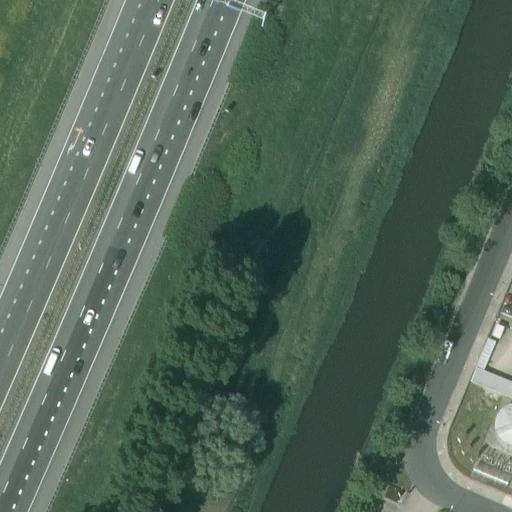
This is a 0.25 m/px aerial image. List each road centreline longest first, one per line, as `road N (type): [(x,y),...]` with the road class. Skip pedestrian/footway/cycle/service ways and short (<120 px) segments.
road 1 (motorway): [(0,498),(212,0)]
road 2 (motorway): [(158,0),(0,366)]
road 3 (unclassified): [(511,219),(419,452),(436,487),(486,511)]
